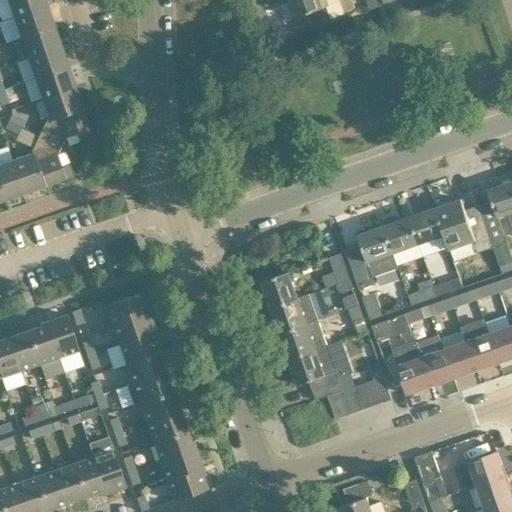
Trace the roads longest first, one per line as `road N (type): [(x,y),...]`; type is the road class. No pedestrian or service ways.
road 1 (residential): [(180,235),(511,118)]
road 2 (residential): [(265,485),(180,235)]
road 3 (residential): [(265,485),(511,402)]
road 4 (residential): [(180,235),(160,176),(150,66)]
